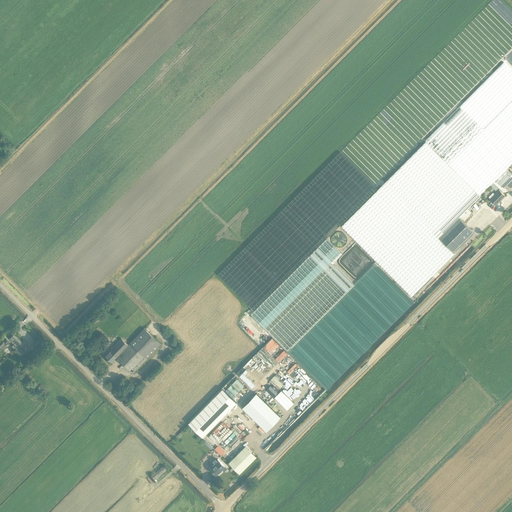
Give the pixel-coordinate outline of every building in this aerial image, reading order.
[(438,237),(459,217),(475,201),(480,196),(494,181),(497,183),(498,182),(508,171),(507,169),(511,163),(511,70),(504,62),(341,226),(412,296),(454,253),(454,252),(438,237)] [(511,173),(509,170),(508,171),(498,182),(504,187),(507,184),(511,188),(511,187),(511,173)] [(499,190),(490,199),(496,204),(505,195),(499,190)] [(466,211),(459,217),(463,221),(470,215),(466,211)] [(459,217),(438,237),(454,252),(474,232),(463,221),(459,217)] [(340,252),(327,239),(326,238),(250,314),(287,351),(354,284),(331,262),(340,252)] [(121,338),(104,356),(111,362),(116,357),(132,373),(161,344),(144,327),(130,342),(128,345),(121,338)] [(23,352),(28,347),(25,344),(26,343),(23,339),(21,341),(14,333),(8,338),(14,344),(15,343),(23,352)] [(270,386),(267,389),(274,396),(278,393),(271,386),(270,385),(270,386)] [(222,388),(189,422),(199,432),(203,437),(237,402),(222,388)] [(281,390),(274,397),(287,410),(294,403),(281,390)] [(257,393),(242,407),(266,431),(281,417),(257,393)] [(232,460),(230,463),(240,473),(254,459),(243,449),(232,460)] [(214,462),(209,467),(216,475),(218,472),(219,473),(223,470),(224,471),(227,468),(225,466),(218,458),(216,460),(215,458),(213,460),(214,462)] [(163,468),(151,478),(154,482),(166,472),(163,468)]
